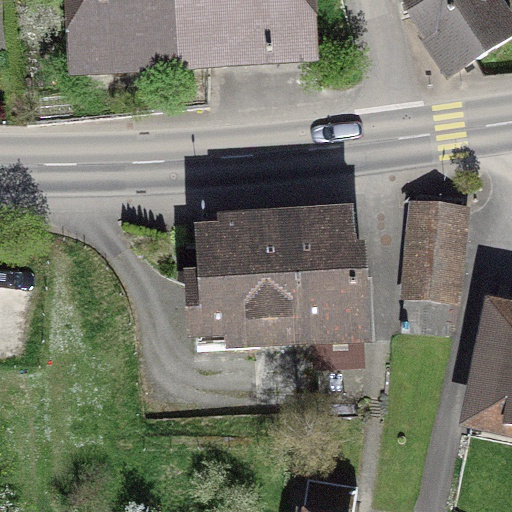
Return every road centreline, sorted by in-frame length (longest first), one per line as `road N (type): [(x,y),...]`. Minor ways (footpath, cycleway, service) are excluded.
road 1 (primary): [(0,167),(179,162),(393,139)]
road 2 (residential): [(354,0),(393,139)]
road 3 (primary): [(393,139),(511,121)]
